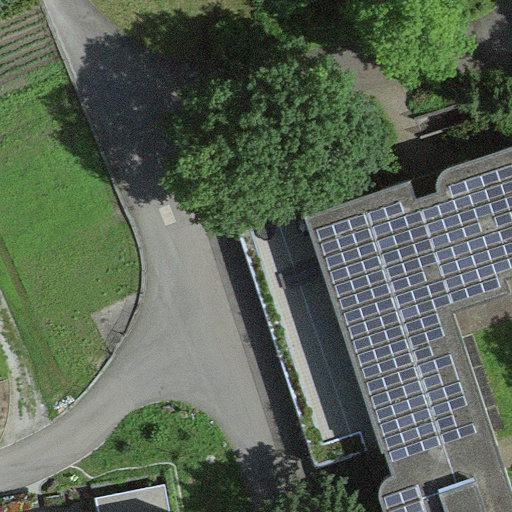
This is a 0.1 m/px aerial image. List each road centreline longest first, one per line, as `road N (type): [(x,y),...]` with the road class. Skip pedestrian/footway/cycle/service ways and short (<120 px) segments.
road 1 (residential): [(511,51),(191,107),(149,125),(215,279)]
road 2 (residential): [(0,469),(167,360),(215,279)]
road 3 (residential): [(215,279),(288,511)]
